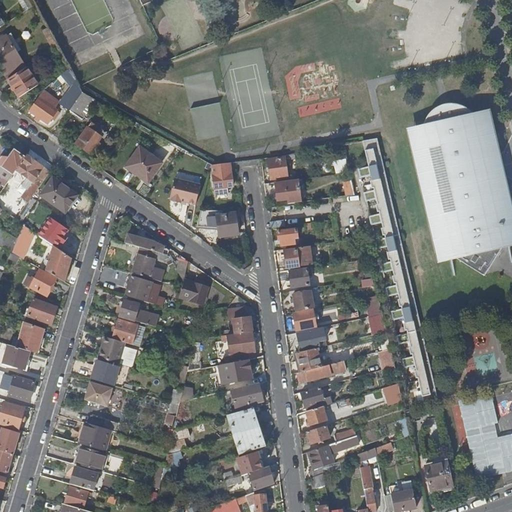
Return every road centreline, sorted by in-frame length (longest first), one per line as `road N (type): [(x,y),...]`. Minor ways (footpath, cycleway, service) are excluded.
road 1 (residential): [(108,192),(17,511)]
road 2 (residential): [(297,511),(269,300)]
road 3 (residential): [(269,300),(108,192)]
road 4 (residential): [(108,192),(0,115)]
road 5 (residential): [(269,300),(252,178)]
